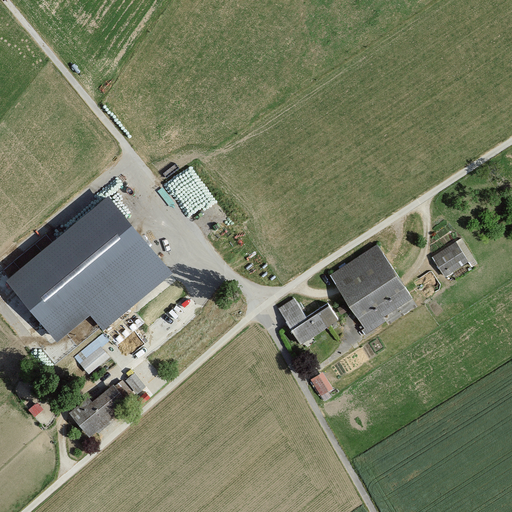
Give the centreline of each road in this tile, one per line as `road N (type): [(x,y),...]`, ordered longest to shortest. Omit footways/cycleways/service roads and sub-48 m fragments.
road 1 (track): [(374,511),(260,309),(6,0)]
road 2 (track): [(511,140),(260,309),(27,511)]
